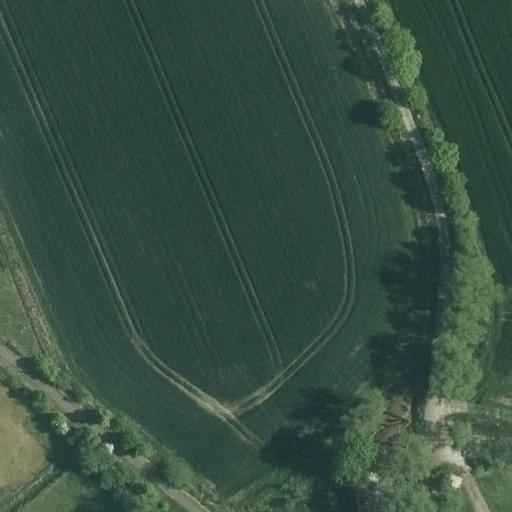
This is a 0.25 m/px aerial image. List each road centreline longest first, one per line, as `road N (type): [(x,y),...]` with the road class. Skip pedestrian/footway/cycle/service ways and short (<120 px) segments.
road 1 (track): [(420,511),(444,229),(361,0)]
road 2 (track): [(432,402),(485,511)]
